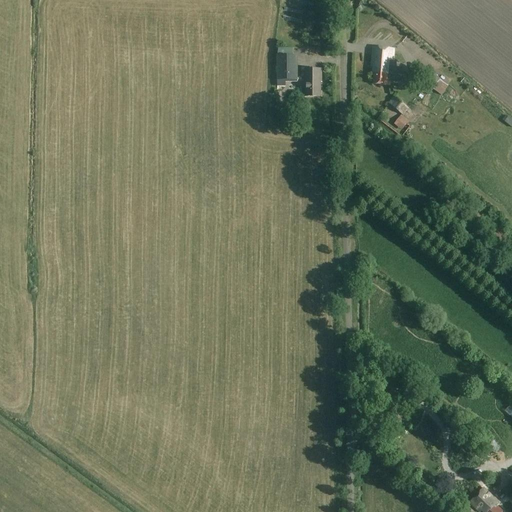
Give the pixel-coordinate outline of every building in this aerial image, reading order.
[(392,74),(394,49),(373,47),(372,66),(374,66),(373,84),(390,86),(391,74),(392,74)] [(298,55),(277,56),(277,80),(299,80),(298,55)] [(321,80),(322,80),(322,69),(305,69),(305,97),(321,97),(321,80)] [(430,71),(418,88),(429,96),(433,89),(442,96),(449,85),(430,71)] [(410,109),(394,96),(388,103),(404,116),(410,109)] [(394,124),(402,130),(409,122),(401,116),(394,124)] [(502,511),(503,511),(497,506),(500,503),(483,488),(469,503),(479,511),(480,511),(482,510),(483,511),(502,511)]
